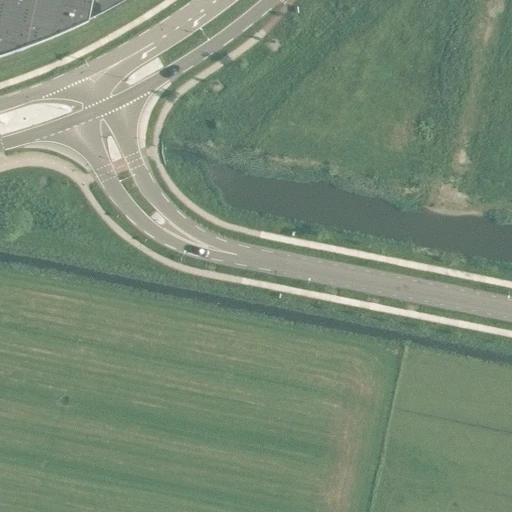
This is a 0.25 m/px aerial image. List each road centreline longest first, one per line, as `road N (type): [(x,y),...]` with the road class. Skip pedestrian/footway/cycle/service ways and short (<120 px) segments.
road 1 (tertiary): [(511,307),(260,257)]
road 2 (tertiary): [(83,114),(111,189),(141,220),(208,253),(260,257)]
road 3 (tertiary): [(260,257),(223,246),(163,206),(106,104)]
road 4 (unclassified): [(106,104),(178,67),(268,0)]
road 5 (unclassified): [(206,0),(83,71)]
